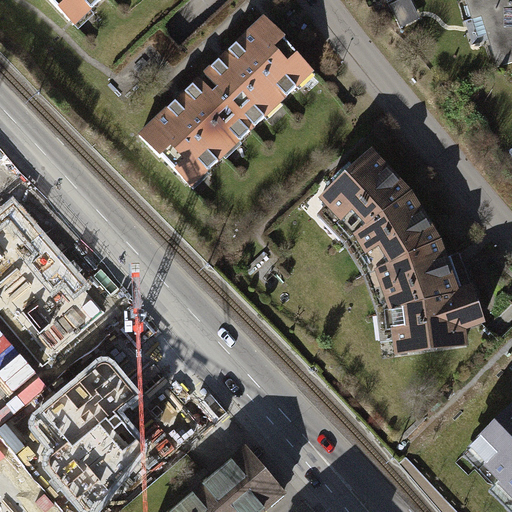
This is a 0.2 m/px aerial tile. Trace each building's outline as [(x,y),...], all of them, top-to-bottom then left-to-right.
[(43,0),(75,32),(108,0),(43,0)] [(511,0),(465,0),(473,21),(482,18),(498,68),(511,64),(511,0)] [(199,79),(137,138),(192,196),(319,75),(264,18),(203,75),(219,92),(214,96),(199,79)] [(373,155),(319,205),(353,242),(376,277),(389,316),(396,364),(470,354),(467,336),(487,330),(473,291),(460,295),(443,246),(413,196),(373,155)] [(85,463),(188,376),(147,327),(43,414),(85,463)] [(511,421),(471,460),(511,502),(511,421)] [(244,444),(165,511),(262,511),(285,493),(244,444)]
